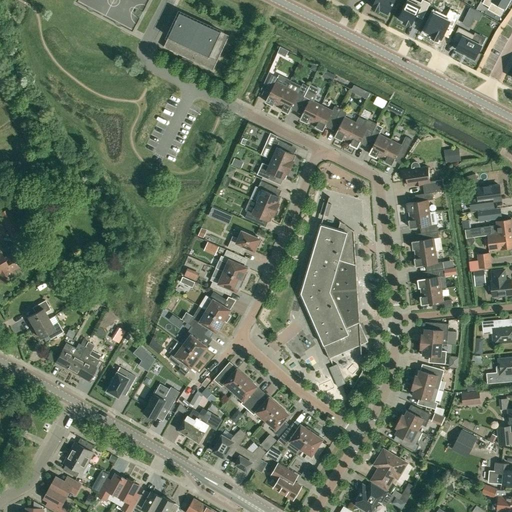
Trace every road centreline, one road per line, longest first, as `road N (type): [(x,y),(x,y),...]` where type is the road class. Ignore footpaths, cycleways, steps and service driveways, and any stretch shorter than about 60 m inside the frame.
road 1 (residential): [(319,150),(377,180),(392,355),(360,429)]
road 2 (tertiary): [(275,0),(473,100)]
road 3 (residential): [(241,338),(319,150)]
road 4 (residential): [(232,108),(148,66),(144,46),(168,0)]
road 5 (residential): [(360,429),(249,352),(241,338)]
road 6 (tertiary): [(184,464),(74,402)]
road 7 (residential): [(0,499),(31,481),(74,402)]
